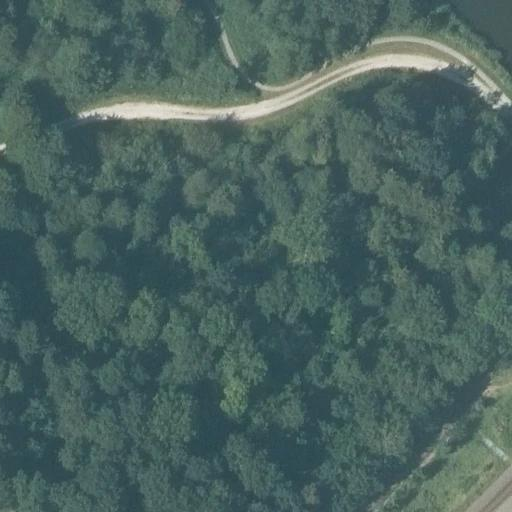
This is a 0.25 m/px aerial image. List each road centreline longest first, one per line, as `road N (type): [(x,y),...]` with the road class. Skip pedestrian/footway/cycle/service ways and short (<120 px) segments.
road 1 (track): [(0,155),(143,106),(239,113),(383,59),(423,61),(465,77),(511,127)]
road 2 (track): [(354,511),(452,414),(511,379)]
road 3 (track): [(395,511),(511,393)]
